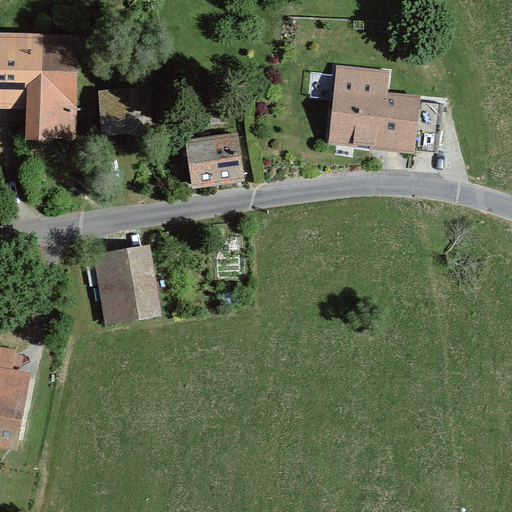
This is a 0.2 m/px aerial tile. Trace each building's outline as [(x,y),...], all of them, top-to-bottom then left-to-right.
[(76,40),(0,39),(0,115),(23,116),(23,148),(64,148),(64,110),(75,110),(76,40)] [(332,97),(333,71),(313,70),(311,95),(332,97)] [(389,77),(336,72),(328,151),(405,159),(410,108),(386,106),(389,77)] [(147,90),(88,93),(90,140),(149,137),(147,90)] [(231,141),(180,147),(184,187),(236,182),(231,141)] [(151,249),(95,256),(104,326),(160,318),(151,249)] [(11,359),(0,357),(0,456),(14,459),(27,386),(7,382),(11,359)]
